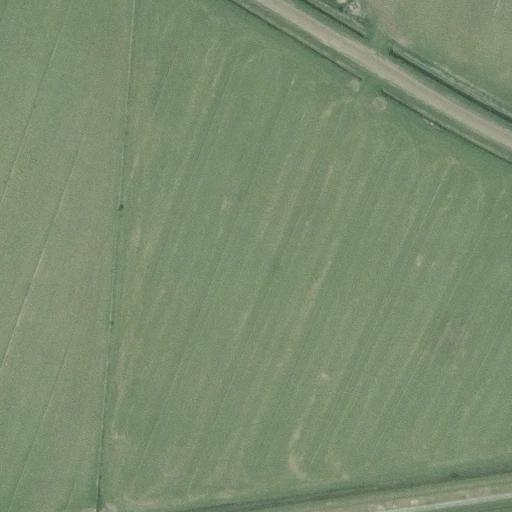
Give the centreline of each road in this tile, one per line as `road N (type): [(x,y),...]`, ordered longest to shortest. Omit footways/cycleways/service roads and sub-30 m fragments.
road 1 (unclassified): [(511,139),(271,0)]
road 2 (track): [(511,488),(355,511)]
